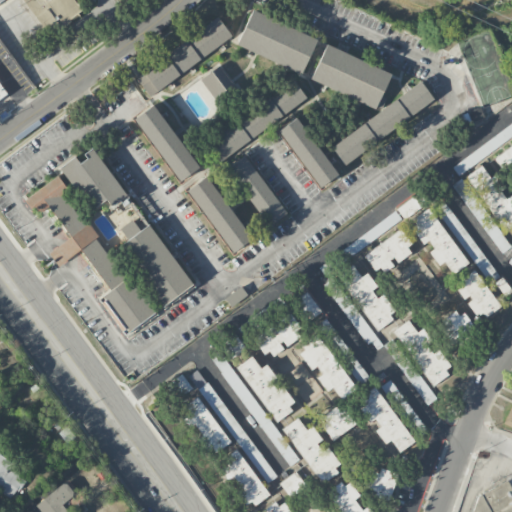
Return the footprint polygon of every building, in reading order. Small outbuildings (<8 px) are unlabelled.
[(73,0),(22,0),(46,36),(82,13),(73,0)] [(303,73),(317,36),(250,10),(236,47),(303,73)] [(134,75),(148,96),(232,37),(218,17),(134,75)] [(392,73),(325,44),(309,80),(377,109),(392,73)] [(200,79),(218,104),(237,91),(218,65),(200,79)] [(308,101),(295,82),(207,140),(219,159),(308,101)] [(329,143),(341,162),(435,102),(423,83),(329,143)] [(178,182),(199,168),(155,103),(134,118),(178,182)] [(277,131),(317,189),(338,175),(298,117),(277,131)] [(503,173),(511,167),(511,145),(493,157),(503,173)] [(60,167),(89,210),(106,199),(111,207),(127,196),(93,147),(79,156),(78,154),(60,167)] [(266,227),(286,214),(246,154),(226,168),(266,227)] [(466,177),(506,232),(511,227),(511,197),(511,195),(505,199),(500,191),(504,188),(495,175),(490,178),(481,166),(466,177)] [(186,189),(231,254),(252,240),(207,175),(186,189)] [(154,312),(55,176),(24,199),(35,214),(45,207),(68,239),(48,253),(59,268),(82,250),(111,289),(102,296),(128,331),(154,312)] [(510,247),(461,178),(452,185),(501,254),(510,247)] [(403,219),(421,207),(414,197),(396,208),(403,219)] [(496,279),(446,199),(436,205),(486,285),(496,279)] [(468,264),(429,210),(408,225),(423,245),(428,241),(434,249),(429,252),(438,266),(444,262),(453,275),(468,264)] [(401,220),(396,213),(343,248),(348,256),(401,220)] [(151,223),(139,230),(133,220),(120,228),(128,241),(121,246),(160,306),(192,285),(151,223)] [(395,265),(395,264),(414,251),(399,230),(363,256),(374,271),(380,267),(384,273),(395,265)] [(382,295),(376,299),(371,290),(376,287),(367,273),(360,277),(353,265),(338,274),(376,332),(397,319),(382,295)] [(454,287),(465,301),(481,322),(500,307),(474,272),(454,287)] [(247,295),(241,287),(224,299),(230,307),(247,295)] [(321,312),(306,292),(293,302),(308,322),(321,312)] [(460,309),(440,320),(453,343),(473,332),(460,309)] [(269,359),(285,348),(284,348),(304,334),(289,313),(254,339),(269,359)] [(431,385),(452,370),(423,328),(417,333),(408,320),(393,331),(431,385)] [(245,349),(234,335),(220,346),(232,360),(245,349)] [(316,378),(326,392),(332,388),(341,400),(356,389),(318,335),(296,351),(310,371),(316,367),(322,374),(316,378)] [(287,468),(296,462),(223,352),(213,358),(287,468)] [(282,386),(276,390),(270,381),(275,378),(266,364),(260,369),(252,357),(237,367),(275,421),(296,406),(282,386)] [(422,382),(412,367),(405,372),(415,387),(422,382)] [(177,398),(191,388),(182,375),(168,384),(177,398)] [(196,386),(266,484),(276,477),(206,379),(196,386)] [(414,442),(374,387),(355,401),(376,430),(374,431),(385,445),(390,441),(399,453),(414,442)] [(230,443),(197,397),(181,409),(200,435),(198,437),(212,456),(230,443)] [(511,402),(502,423),(511,427),(511,402)] [(339,412),(335,407),(319,419),(334,440),(356,424),(344,408),(339,412)] [(328,448),(321,452),(316,443),(321,440),(312,427),(306,431),(298,418),(283,428),(320,483),(342,468),(328,448)] [(269,494),(237,451),(216,466),(247,509),(269,494)] [(0,489),(13,498),(25,480),(20,476),(23,472),(0,456),(0,489)] [(378,473),(371,472),(366,494),(390,500),(397,474),(379,469),(378,473)] [(280,484),(290,498),(305,487),(295,472),(280,484)] [(370,511),(367,506),(361,510),(354,499),(359,496),(348,479),(328,493),(340,511),(370,511)] [(511,511),(511,486),(508,479),(478,494),(472,511),(511,511)] [(35,505),(40,511),(68,511),(62,504),(74,495),(65,482),(35,505)] [(290,511),(283,500),(263,511),(290,511)]
